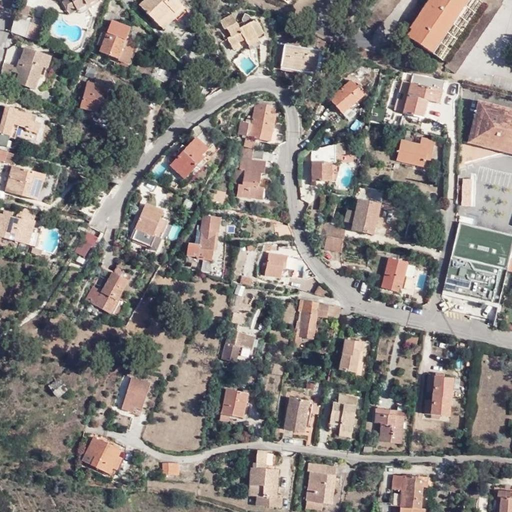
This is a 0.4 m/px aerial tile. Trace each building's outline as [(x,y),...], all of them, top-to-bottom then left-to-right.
[(56,0),(57,0),(69,0),(70,2),(68,6),(67,8),(68,12),(79,17),(81,10),(78,9),(81,3),(79,0),(56,0)] [(179,10),(186,3),(182,0),(144,0),(142,3),(159,21),(175,6),(179,10)] [(281,0),(280,2),(292,9),(297,0),(281,0)] [(386,0),(364,0),(362,4),(361,3),(357,9),(368,17),(372,12),(373,13),(377,7),(379,8),(383,1),(385,2),(386,0)] [(462,0),(417,0),(413,6),(409,4),(404,10),(408,12),(400,24),(428,46),(462,0)] [(477,0),(441,54),(452,62),(494,0),(477,0)] [(212,8),(217,17),(221,26),(226,35),(234,31),(239,28),(241,31),(252,25),(257,23),(250,8),(244,11),(242,10),(242,5),(235,2),(233,10),(235,14),(231,16),(222,2),(212,8)] [(190,7),(186,3),(179,10),(175,6),(159,21),(165,26),(178,15),(180,17),(190,7)] [(221,26),(217,17),(213,19),(217,28),(221,26)] [(18,18),(13,32),(42,42),(47,27),(18,18)] [(178,32),(171,24),(166,28),(173,36),(178,32)] [(254,28),(252,25),(241,31),(241,32),(242,35),(254,28)] [(232,53),(251,51),(248,32),(242,35),(241,32),(225,45),(232,53)] [(308,63),(312,41),(277,35),(273,57),(308,63)] [(13,60),(11,67),(9,75),(28,81),(35,57),(31,56),(34,43),(15,38),(12,50),(15,51),(13,60)] [(111,40),(107,51),(115,54),(119,43),(111,40)] [(31,56),(35,57),(38,58),(41,45),(34,43),(31,56)] [(159,59),(148,54),(142,66),(154,71),(159,59)] [(84,76),(77,74),(68,97),(84,103),(94,76),(85,72),(84,76)] [(364,95),(351,80),(330,99),(343,113),(364,95)] [(411,83),(403,112),(422,117),(427,99),(439,103),(442,90),(428,87),(428,88),(411,83)] [(138,99),(130,92),(125,98),(133,104),(138,99)] [(511,107),(480,100),(470,142),(511,152),(511,107)] [(248,137),(256,138),(270,141),(272,132),(276,115),(270,114),(272,107),(270,105),(259,103),(255,105),(253,116),(251,124),(245,122),(240,121),(238,134),(249,136),(248,137)] [(35,112),(9,105),(2,130),(17,134),(20,124),(30,127),(30,130),(42,134),(45,122),(34,118),(35,112)] [(387,111),(383,124),(390,126),(394,113),(387,111)] [(199,124),(212,131),(217,126),(209,118),(199,124)] [(246,136),(244,146),(254,148),(256,138),(248,137),(246,136)] [(208,149),(196,137),(170,165),(184,178),(204,158),(204,157),(202,155),(208,149)] [(421,144),(402,140),(397,160),(423,166),(425,159),(429,160),(434,140),(422,138),(421,144)] [(345,142),(336,144),(336,155),(345,154),(345,152),(345,142)] [(336,144),(312,149),(312,181),(331,181),(331,162),(336,162),(336,155),(336,144)] [(253,149),(252,159),(262,160),(264,150),(253,149)] [(331,162),(331,181),(336,181),(341,162),(357,162),(352,152),(345,152),(345,154),(336,155),(336,162),(331,162)] [(204,158),(184,178),(181,182),(185,185),(207,161),(204,158)] [(265,174),(266,161),(262,160),(252,159),(241,158),(239,169),(235,169),(233,188),(238,188),(237,197),(263,200),(268,200),(271,181),(265,180),(264,188),(258,187),(258,184),(260,184),(261,173),(265,174)] [(23,179),(28,181),(31,168),(11,162),(6,161),(0,159),(0,185),(20,191),(23,179)] [(25,192),(28,181),(23,179),(20,191),(25,192)] [(93,194),(96,186),(81,181),(79,188),(93,194)] [(91,201),(93,194),(79,188),(76,195),(91,201)] [(88,209),(91,201),(76,195),(74,204),(88,209)] [(373,235),(380,203),(359,199),(356,212),(347,210),(344,221),(354,223),(352,230),(373,235)] [(163,211),(146,204),(135,229),(136,229),(132,239),(157,250),(169,222),(160,218),(163,211)] [(12,205),(10,210),(23,215),(25,209),(12,205)] [(469,206),(458,206),(458,217),(468,218),(469,206)] [(9,214),(0,210),(0,234),(24,241),(29,224),(21,221),(23,215),(10,210),(9,214)] [(199,259),(211,261),(213,251),(215,235),(215,232),(219,233),(221,217),(203,215),(201,230),(197,229),(195,244),(189,243),(188,255),(195,256),(194,262),(199,263),(199,259)] [(322,222),(319,234),(326,235),(343,239),(344,239),(347,227),(322,222)] [(443,290),(499,304),(511,249),(511,235),(488,233),(460,222),(443,290)] [(511,235),(511,234),(460,222),(488,233),(511,235)] [(294,237),(289,226),(274,223),(276,235),(294,237)] [(343,239),(326,235),(324,249),(341,252),(343,239)] [(261,265),(267,267),(269,254),(264,253),(261,259),(261,265)] [(287,256),(269,253),(269,254),(267,267),(265,275),(281,278),(282,269),(285,269),(287,256)] [(389,257),(382,287),(393,290),(394,286),(401,288),(408,262),(389,257)] [(103,265),(94,283),(91,288),(85,284),(80,294),(101,306),(109,290),(122,269),(117,266),(119,263),(108,259),(105,266),(103,265)] [(320,276),(315,271),(308,283),(320,286),(322,282),(322,280),(320,276)] [(242,276),(240,283),(250,285),(252,278),(242,276)] [(91,288),(94,283),(84,278),(76,292),(80,294),(85,284),(91,288)] [(118,295),(109,290),(101,306),(109,310),(118,295)] [(282,313),(279,332),(282,333),(280,346),(284,346),(285,342),(289,343),(292,325),(304,327),(308,305),(331,309),(333,299),(289,290),(286,309),(285,309),(285,313),(282,313)] [(448,307),(445,302),(439,305),(442,310),(448,307)] [(228,311),(221,310),(220,319),(227,320),(228,311)] [(327,319),(319,317),(317,330),(324,331),(327,319)] [(220,325),(215,349),(229,351),(231,341),(243,343),(245,330),(220,325)] [(410,328),(398,326),(397,333),(408,335),(410,328)] [(332,360),(350,363),(351,351),(355,351),(357,342),(351,341),(352,331),(338,328),(332,360)] [(229,351),(215,349),(214,355),(228,357),(229,351)] [(420,408),(443,412),(449,373),(426,369),(423,385),(429,385),(428,394),(422,394),(420,408)] [(133,402),(141,376),(122,371),(113,402),(123,405),(125,400),(133,402)] [(239,388),(217,384),(211,407),(220,409),(234,412),(239,388)] [(297,422),(299,404),(302,389),(283,386),(278,419),(297,422)] [(330,421),(344,422),(347,387),(330,386),(329,394),(324,394),(321,416),(330,416),(330,421)] [(367,412),(364,429),(385,433),(390,405),(379,404),(380,399),(364,396),(362,410),(367,412)] [(220,409),(211,407),(210,414),(219,416),(220,409)] [(343,426),(344,422),(330,421),(330,416),(321,416),(321,420),(324,421),(324,424),(343,426)] [(105,460),(109,448),(111,443),(84,431),(78,445),(85,449),(81,458),(102,468),(105,460)] [(268,461),(256,460),(257,442),(249,442),(248,453),(245,453),(245,459),(242,459),(240,487),(247,487),(246,496),(270,498),(271,489),(265,489),(268,461)] [(113,451),(109,448),(105,460),(108,462),(113,451)] [(327,468),(326,467),(317,466),(318,458),(302,456),(300,464),(302,464),(299,493),(315,495),(324,496),(327,468)] [(169,469),(169,457),(154,457),(154,468),(169,469)] [(317,466),(326,467),(327,459),(318,458),(317,466)] [(394,484),(391,511),(417,511),(418,503),(415,503),(416,484),(420,485),(421,471),(387,467),(385,483),(394,484)] [(511,511),(511,483),(490,482),(487,511),(511,511)] [(315,495),(299,493),(298,501),(314,503),(315,495)] [(381,511),(383,498),(372,497),(369,511),(381,511)]
